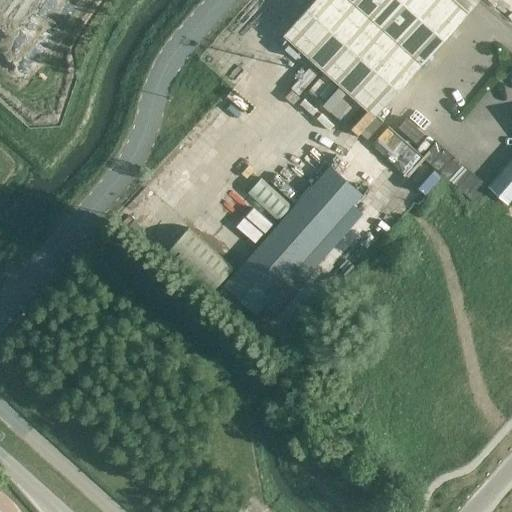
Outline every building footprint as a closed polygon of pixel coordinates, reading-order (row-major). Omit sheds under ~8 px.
[(373,118),(468,13),(453,0),(314,0),(282,36),(373,118)] [(429,190),(445,170),(475,195),(486,181),(437,139),(441,134),(420,116),(404,136),(390,124),(373,143),(429,190)] [(511,161),(511,162),(489,188),(507,204),(511,199),(511,161)] [(255,316),(265,304),(272,311),(358,213),(351,207),(362,195),(329,166),(308,189),(290,173),(281,182),(300,199),(274,228),(255,212),(239,230),(257,246),(222,286),(255,316)] [(215,249),(198,264),(214,283),(231,268),(215,249)]
